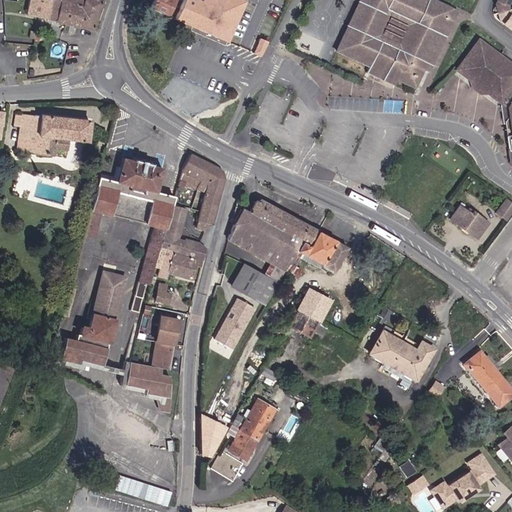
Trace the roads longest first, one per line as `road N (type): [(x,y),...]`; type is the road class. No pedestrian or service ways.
road 1 (residential): [(511,186),(466,133),(332,116),(278,72),(255,78),(221,151)]
road 2 (residential): [(184,511),(195,333),(239,160)]
road 3 (tertiary): [(239,160),(386,227),(472,287)]
road 4 (tertiary): [(110,75),(221,151)]
